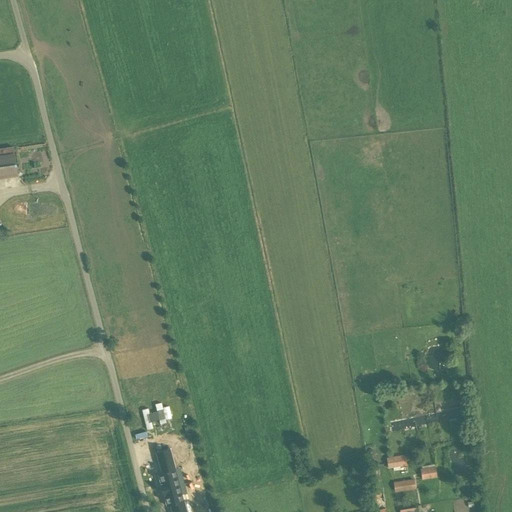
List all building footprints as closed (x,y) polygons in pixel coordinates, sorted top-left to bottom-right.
[(13,148),(0,149),(0,178),(17,176),(13,148)] [(176,485),(172,470),(179,468),(174,447),(160,450),(166,471),(155,473),(158,485),(157,485),(158,490),(176,485)] [(401,456),(387,459),(390,470),(404,466),(401,456)] [(436,467),(421,469),(423,480),(438,478),(436,467)] [(415,480),(394,483),(395,492),(416,490),(415,480)] [(180,501),(176,485),(158,490),(160,495),(161,495),(164,506),(174,504),(176,511),(191,511),(188,499),(180,501)]
